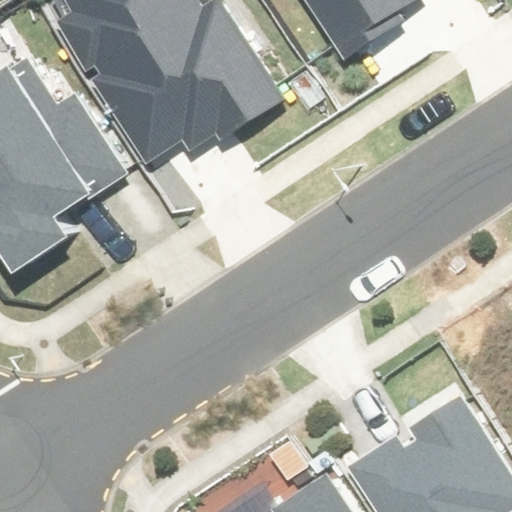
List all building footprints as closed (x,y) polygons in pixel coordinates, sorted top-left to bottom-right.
[(72,0),(79,11),(57,25),(150,171),(194,143),(202,155),(289,101),(224,0),(210,0),(202,6),(197,0),(72,0)] [(297,0),(337,61),(413,13),(404,0),(297,0)] [(0,250),(13,271),(69,236),(55,214),(125,170),(83,104),(49,125),(21,81),(0,94),(0,250)] [(511,499),(511,493),(457,407),(351,474),(375,511),(502,511),(499,507),(511,499)] [(360,511),(338,478),(284,511),(360,511)]
